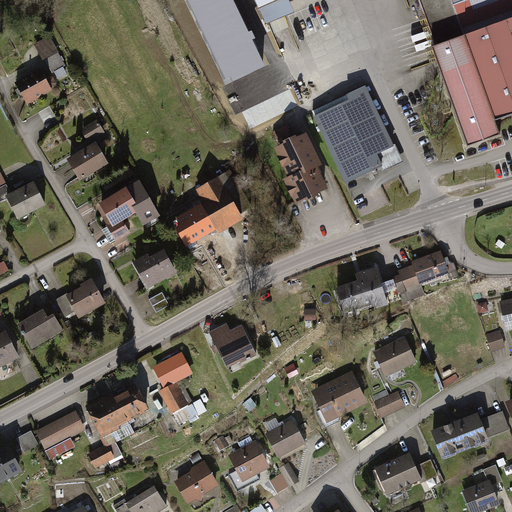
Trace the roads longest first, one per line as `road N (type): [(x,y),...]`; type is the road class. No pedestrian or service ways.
road 1 (secondary): [(439,213),(305,258),(149,339)]
road 2 (residential): [(335,477),(444,398),(511,368)]
road 3 (residential): [(90,242),(1,84)]
road 4 (secondary): [(149,339),(0,419)]
